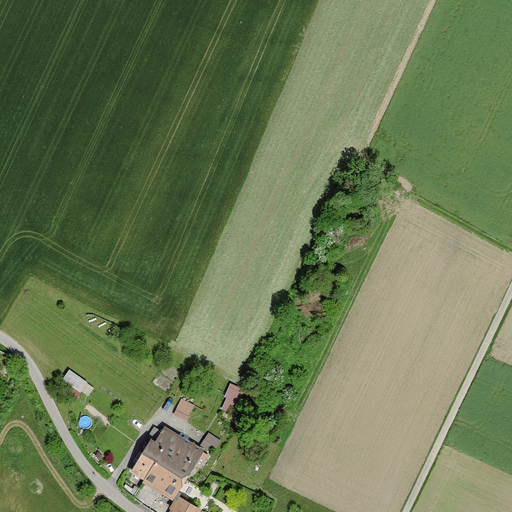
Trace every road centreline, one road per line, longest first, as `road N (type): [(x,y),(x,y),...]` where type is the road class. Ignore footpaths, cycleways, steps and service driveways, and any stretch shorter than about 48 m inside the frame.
road 1 (track): [(511,289),(405,511)]
road 2 (unclassified): [(135,511),(83,463),(26,356),(0,335)]
